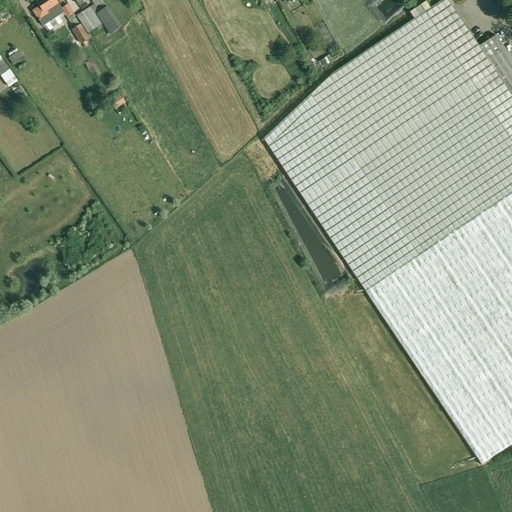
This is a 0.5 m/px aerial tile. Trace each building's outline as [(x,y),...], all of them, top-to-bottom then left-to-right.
[(33,11),(40,22),(44,19),(45,20),(51,16),(47,11),(58,4),(55,0),(39,0),(37,2),(40,6),(33,11)] [(87,34),(102,24),(95,14),(104,8),(103,5),(102,5),(98,0),(93,0),(91,2),(93,5),(76,16),(87,34)] [(263,139),(352,271),(481,465),(511,444),(511,59),(496,35),(479,47),(447,0),(442,0),(430,8),(426,1),(409,13),(414,19),(332,74),(263,139)] [(68,4),(60,9),(68,22),(69,21),(70,23),(69,24),(73,30),(72,30),(81,44),(89,39),(80,25),(73,14),(74,13),(68,4)] [(95,14),(102,24),(110,36),(121,28),(107,6),(104,8),(95,14)] [(320,60),(323,66),(332,61),(328,55),(320,60)] [(1,76),(8,88),(18,81),(10,69),(1,76)] [(14,93),(18,99),(25,95),(21,88),(14,93)] [(121,110),(130,103),(123,94),(113,101),(121,110)]
